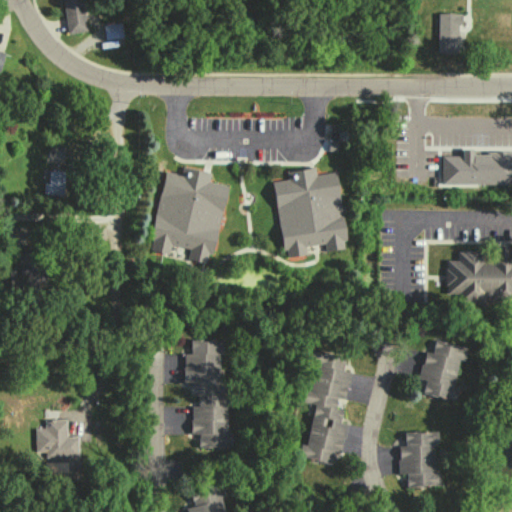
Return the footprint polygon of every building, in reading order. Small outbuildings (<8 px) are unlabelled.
[(61,0),(65,33),(84,31),(80,0),(61,0)] [(458,13),(437,12),(436,52),(458,53),(458,13)] [(122,37),(120,22),(102,24),(104,39),(122,37)] [(439,184),(511,184),(511,174),(511,173),(511,151),(471,152),(471,148),(458,148),(458,155),(439,155),(439,184)] [(225,184),(208,181),(210,172),(182,167),(181,173),(163,170),(150,239),(151,239),(149,250),(169,254),(170,245),(188,248),(187,259),(205,262),(207,254),(213,255),(225,184)] [(334,171),(314,174),(313,167),(285,171),(286,179),(271,181),(280,250),(285,249),(286,257),(305,254),(304,246),(323,243),(324,251),(345,248),(334,171)] [(511,259),(510,259),(510,246),(493,246),(493,252),(456,252),(456,259),(444,259),(444,293),(456,293),(456,303),(511,302),(511,259)] [(7,270),(7,293),(40,293),(40,251),(17,251),(17,270),(7,270)] [(229,405),(228,394),(223,394),(223,369),(218,369),(218,353),(224,353),(223,339),(189,339),(189,353),(182,353),(182,382),(189,382),(189,395),(197,395),(197,405),(189,405),(190,434),(197,434),(197,447),(230,446),(230,433),(225,433),(225,405),(229,405)] [(454,400),(456,387),(452,386),(457,359),(463,360),(466,346),(433,340),(430,352),(422,350),(417,378),(423,379),(421,394),(454,400)] [(331,463),(333,450),(340,452),(345,423),(339,422),(341,409),(334,408),(336,397),(344,398),(348,371),(342,370),(344,356),(314,350),(306,390),(303,389),(301,402),(308,403),(306,413),(310,414),(305,444),(299,443),(297,457),(331,463)] [(65,419),(43,419),(43,428),(34,428),(34,451),(43,451),(44,457),(77,456),(76,436),(65,436),(65,419)] [(397,473),(405,473),(405,486),(438,485),(438,472),(432,472),(432,444),(436,444),(436,431),(403,431),(403,445),(396,445),(397,473)] [(223,511),(219,496),(223,495),(220,482),(188,490),(192,505),(185,507),(186,511),(223,511)]
